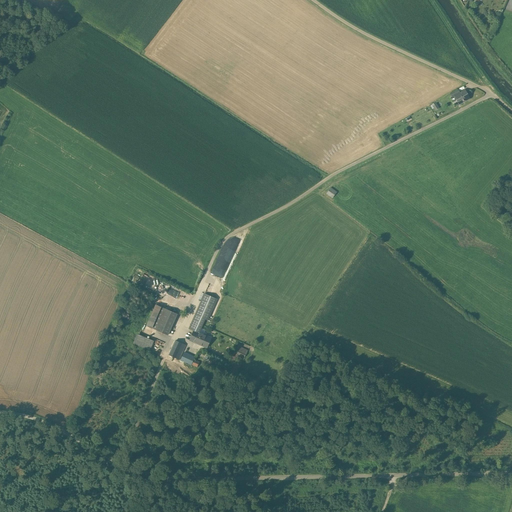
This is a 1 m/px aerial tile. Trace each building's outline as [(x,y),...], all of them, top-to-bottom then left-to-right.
[(460,93),(458,89),(450,94),(452,97),(455,96),(460,93)] [(460,93),(455,96),(459,104),(470,98),(465,90),(460,93)] [(335,193),(329,189),(325,194),(331,198),(335,193)] [(226,281),(237,251),(232,249),(220,279),(226,281)] [(214,269),(219,271),(226,255),(221,253),(214,269)] [(151,286),(183,300),(185,295),(153,281),(151,286)] [(217,298),(204,292),(184,338),(206,347),(211,336),(199,331),(204,319),(207,321),(217,298)] [(168,336),(177,314),(165,308),(156,331),(168,336)] [(133,344),(150,350),(154,340),(137,334),(133,344)] [(175,340),(169,355),(193,365),(197,356),(183,350),(185,344),(175,340)] [(247,347),(240,344),(238,347),(234,345),(231,352),(236,355),(238,350),(245,353),(247,347)]
